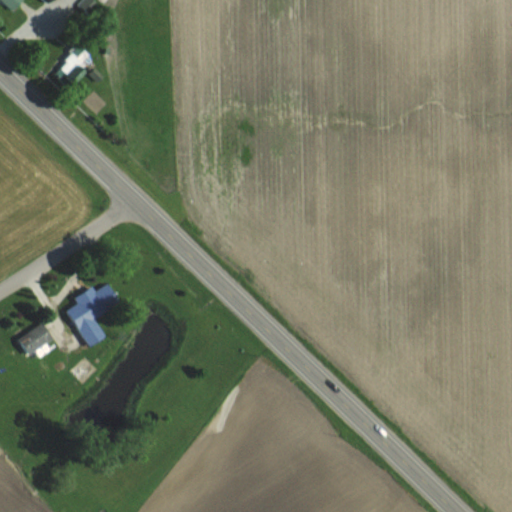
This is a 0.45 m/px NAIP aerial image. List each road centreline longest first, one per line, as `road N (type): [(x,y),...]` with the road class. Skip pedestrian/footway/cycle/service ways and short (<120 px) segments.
road 1 (primary): [(458,511),(0,71)]
road 2 (residential): [(0,289),(136,202)]
